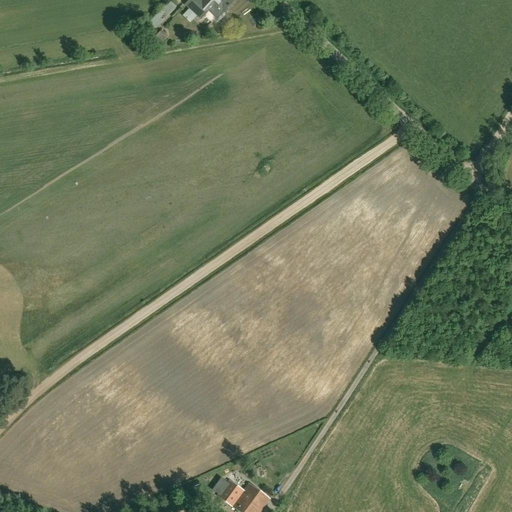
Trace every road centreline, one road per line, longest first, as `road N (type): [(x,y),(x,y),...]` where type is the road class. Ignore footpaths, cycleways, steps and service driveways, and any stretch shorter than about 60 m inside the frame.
road 1 (track): [(412,127),(42,389),(0,430)]
road 2 (unclassified): [(511,220),(276,0)]
